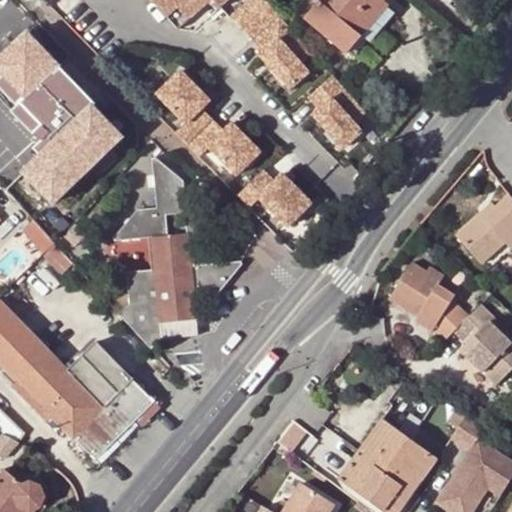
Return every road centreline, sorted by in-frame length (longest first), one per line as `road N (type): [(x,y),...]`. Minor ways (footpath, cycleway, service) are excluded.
road 1 (tertiary): [(365,213),(120,511)]
road 2 (residential): [(99,1),(122,29),(206,52),(365,213)]
road 3 (tertiary): [(147,511),(311,314)]
road 4 (residential): [(199,511),(315,365),(321,344),(311,314)]
road 5 (tertiary): [(511,34),(365,213)]
road 6 (tertiary): [(380,229),(511,68)]
